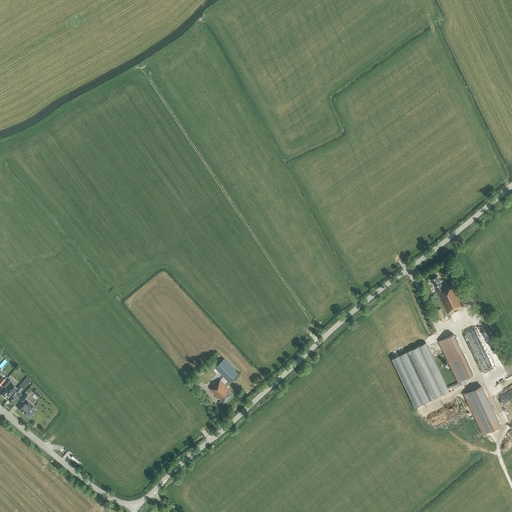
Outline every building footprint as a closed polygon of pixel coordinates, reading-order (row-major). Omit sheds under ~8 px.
[(442,286),(437,276),(431,278),(438,291),(437,292),(447,314),(460,308),(460,307),(464,305),(452,281),(442,286)] [(467,304),(471,301),(468,294),(463,296),(467,304)] [(458,381),(465,377),(473,374),(454,334),(439,341),(458,381)] [(415,407),(449,391),(426,342),(392,358),(415,407)] [(215,367),(229,382),(238,373),(224,358),(215,367)] [(5,387),(11,380),(8,377),(2,385),(5,387)] [(230,390),(220,379),(217,382),(212,387),(211,386),(210,387),(211,388),(210,389),(223,403),(233,394),(229,390),(230,390)] [(12,394),(16,389),(13,386),(9,391),(6,388),(1,394),(7,399),(12,394)] [(498,427),(479,386),(463,393),(483,434),(498,427)] [(41,394),(35,389),(33,392),(39,397),(41,394)] [(13,404),(18,398),(15,395),(16,394),(16,393),(15,392),(8,400),(13,404)] [(23,402),(28,395),(25,392),(20,399),(23,402)] [(33,406),(27,401),(24,404),(22,402),(17,408),(26,415),(29,411),(33,406)] [(81,462),(72,455),(71,457),(80,464),(82,462),(81,462)]
